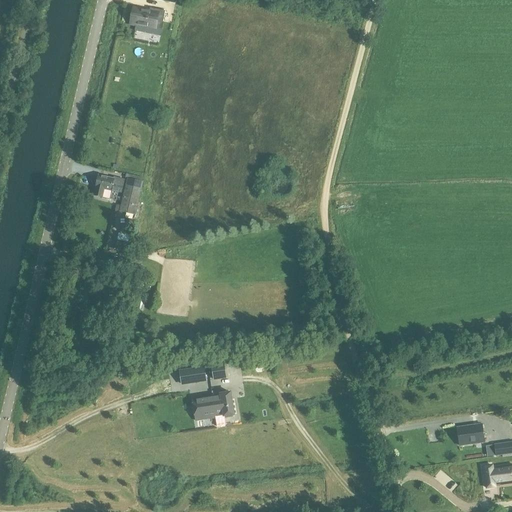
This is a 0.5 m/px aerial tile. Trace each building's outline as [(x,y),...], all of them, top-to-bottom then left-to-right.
[(147,28),(162,31),(163,23),(164,23),(166,12),(150,9),(149,12),(134,9),(130,25),(136,26),(135,32),(145,34),(147,28)] [(123,182),(114,180),(99,176),(96,188),(94,196),(103,198),(104,190),(111,192),(111,191),(120,193),(123,182)] [(128,179),(120,212),(135,216),(143,182),(128,179)] [(119,234),(116,248),(127,250),(130,236),(119,234)] [(211,367),(214,381),(225,379),(223,365),(211,367)] [(191,381),(192,384),(206,382),(204,368),(180,372),(181,383),(191,381)] [(221,396),(213,397),(216,419),(217,419),(216,414),(223,413),(224,417),(225,417),(226,419),(233,418),(233,416),(234,416),(231,393),(220,395),(221,396)] [(204,398),(193,399),(195,417),(204,416),(204,420),(216,419),(213,397),(204,398)] [(482,425),(457,429),(460,447),(477,444),(485,443),(484,439),(482,425)] [(511,442),(495,447),(497,457),(511,454),(511,442)] [(511,465),(493,468),(493,467),(484,468),(487,489),(496,488),(495,486),(511,484),(511,465)]
